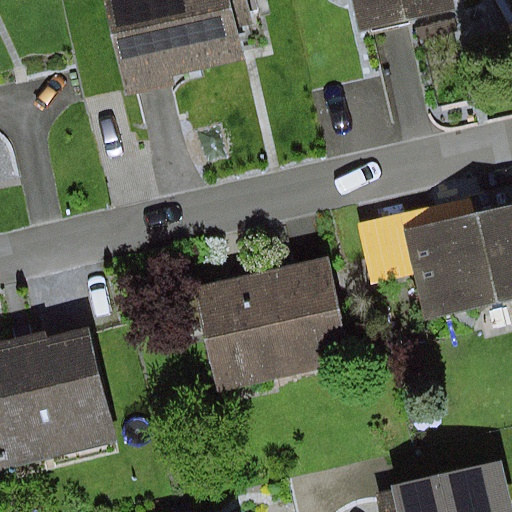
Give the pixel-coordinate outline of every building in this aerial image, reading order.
[(102,0),(124,96),(174,85),(172,75),(243,60),(236,28),(252,25),(246,0),(102,0)] [(352,0),(360,33),(457,12),(454,0),(352,0)] [(406,231),(473,216),(470,199),(355,222),(369,286),(417,276),(406,231)] [(511,207),(473,216),(406,231),(417,276),(427,321),(511,301),(511,207)] [(327,263),(195,293),(217,386),(348,357),(327,263)] [(44,332),(0,342),(0,469),(113,442),(86,331),(46,340),(44,332)] [(511,511),(511,460),(419,485),(420,490),(398,496),(401,511),(511,511)]
